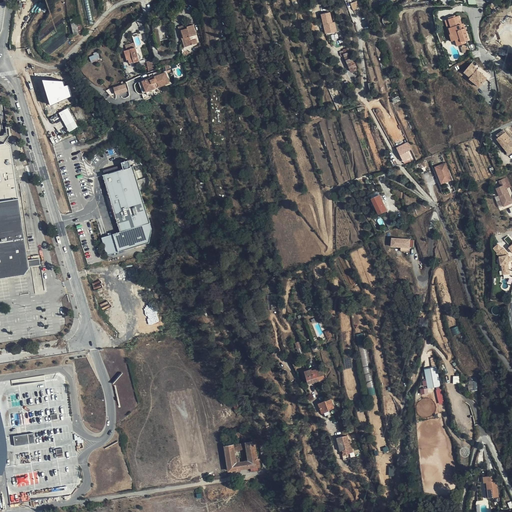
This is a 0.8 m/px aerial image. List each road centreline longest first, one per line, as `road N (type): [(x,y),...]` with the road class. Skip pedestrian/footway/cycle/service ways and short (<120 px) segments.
road 1 (unclassified): [(5,64),(31,121),(88,332),(73,345),(0,356)]
road 2 (unknown): [(254,474),(266,432),(226,319),(279,358),(335,428)]
road 3 (unclassified): [(10,511),(254,474)]
road 4 (residential): [(435,204),(395,159),(361,94),(359,0)]
road 5 (unknown): [(402,446),(407,401),(433,348),(485,438)]
road 6 (track): [(137,0),(107,12),(60,66),(3,57)]
